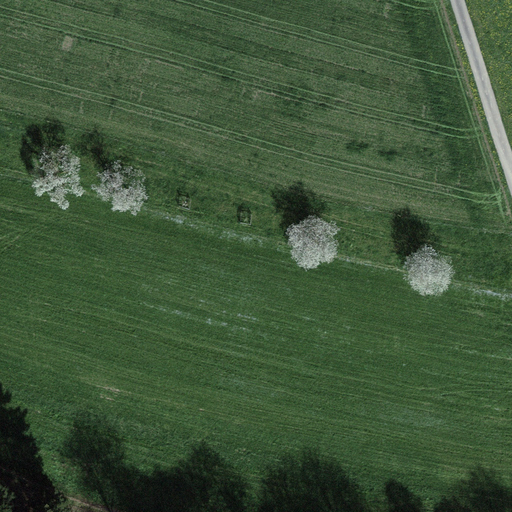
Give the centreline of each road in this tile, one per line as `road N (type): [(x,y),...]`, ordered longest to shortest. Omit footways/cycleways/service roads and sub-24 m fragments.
road 1 (track): [(456,0),(511,179)]
road 2 (track): [(118,511),(0,471)]
